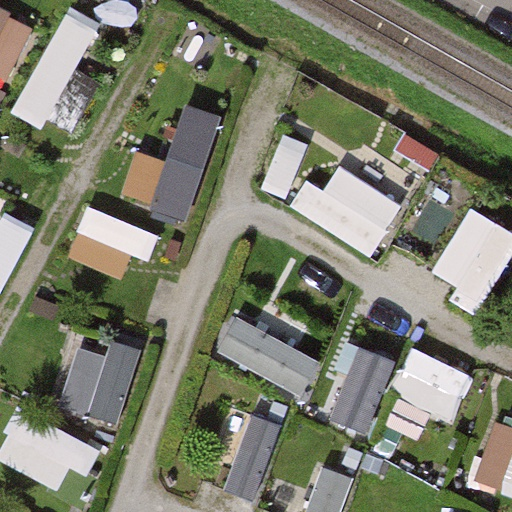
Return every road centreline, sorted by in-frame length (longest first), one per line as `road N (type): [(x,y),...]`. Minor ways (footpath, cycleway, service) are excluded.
road 1 (residential): [(122,511),(266,88)]
road 2 (track): [(155,46),(0,350)]
road 3 (track): [(511,354),(229,196)]
